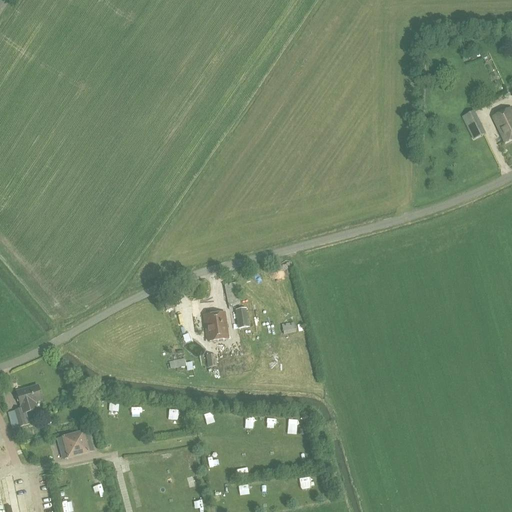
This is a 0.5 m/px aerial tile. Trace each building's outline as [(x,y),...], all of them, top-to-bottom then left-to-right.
[(511,110),(511,109),(493,118),(506,144),(511,140),(511,110)] [(486,135),(480,122),(468,129),(474,141),(486,135)] [(286,289),(291,287),(286,270),(282,272),(286,289)] [(240,305),(235,283),(224,286),(229,307),(240,305)] [(245,310),(240,311),(236,312),(239,329),(248,327),(245,310)] [(224,314),(204,316),(208,342),(228,339),(224,314)] [(282,325),(284,335),(296,333),(294,323),(282,325)] [(215,356),(206,357),(208,368),(217,367),(215,356)] [(186,367),(186,365),(186,364),(185,359),(169,362),(171,369),(186,367)] [(14,411),(15,411),(19,428),(29,425),(26,414),(30,412),(37,410),(35,403),(42,401),(38,386),(17,392),(21,407),(22,409),(14,411)] [(67,460),(89,453),(83,431),(61,437),(61,438),(56,440),(62,460),(67,459),(67,460)]
